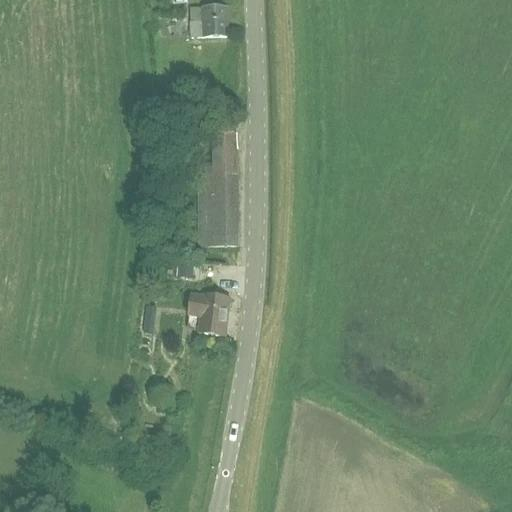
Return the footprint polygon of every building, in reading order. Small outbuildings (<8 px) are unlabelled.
[(202,9),(202,38),(228,38),(227,8),(202,9)] [(195,171),(197,248),(236,248),(236,175),(233,119),(208,120),(210,170),(195,171)] [(193,265),(180,264),(179,277),(192,278),(193,265)] [(190,295),(188,318),(199,320),(198,336),(225,339),(229,299),(190,295)] [(154,334),(155,324),(145,323),(144,333),(154,334)]
